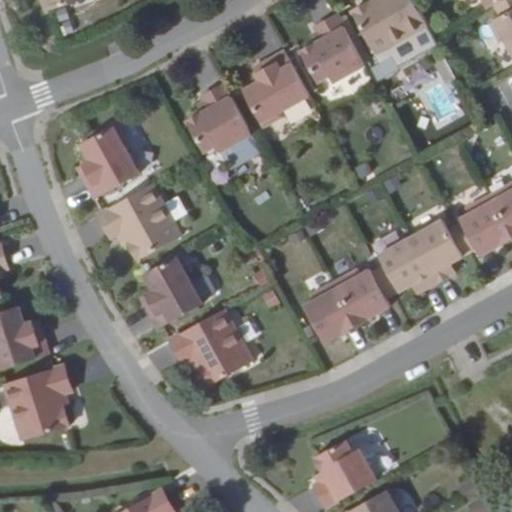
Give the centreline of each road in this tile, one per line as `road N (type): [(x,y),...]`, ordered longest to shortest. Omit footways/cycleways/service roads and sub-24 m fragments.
road 1 (residential): [(8,108),(64,248),(113,339),(154,404),(186,436)]
road 2 (residential): [(511,303),(327,397),(186,436)]
road 3 (residential): [(244,0),(155,52),(8,108)]
